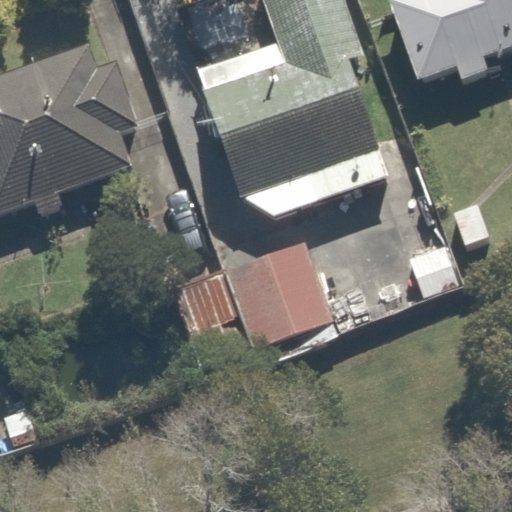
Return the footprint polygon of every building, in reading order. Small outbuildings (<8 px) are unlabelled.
[(253,0),(277,58),(200,89),(262,241),(410,181),(336,0),(253,0)] [(511,70),(511,0),(438,0),(387,21),(422,107),(511,70)] [(107,53),(0,92),(0,226),(151,171),(107,53)] [(226,273),(254,349),(335,323),(306,243),(226,273)] [(251,352),(221,274),(158,297),(188,376),(251,352)]
